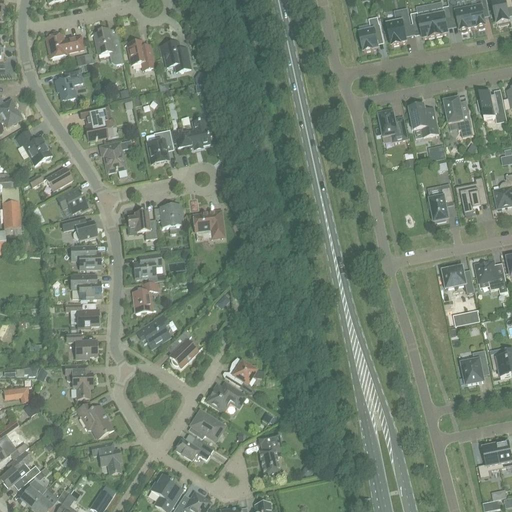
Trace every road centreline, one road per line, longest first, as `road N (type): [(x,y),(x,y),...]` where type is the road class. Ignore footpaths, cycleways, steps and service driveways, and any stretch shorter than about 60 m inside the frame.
road 1 (primary): [(409,511),(334,257)]
road 2 (primary): [(334,257),(278,0)]
road 3 (primary): [(334,257),(385,511)]
road 4 (residential): [(106,203),(36,90),(22,31)]
road 5 (residential): [(339,79),(511,43)]
road 6 (residential): [(126,371),(114,345),(117,261),(106,203)]
road 7 (residential): [(387,267),(355,105)]
road 8 (residential): [(355,105),(511,72)]
road 9 (residential): [(428,415),(387,267)]
road 10 (residential): [(387,267),(511,240)]
